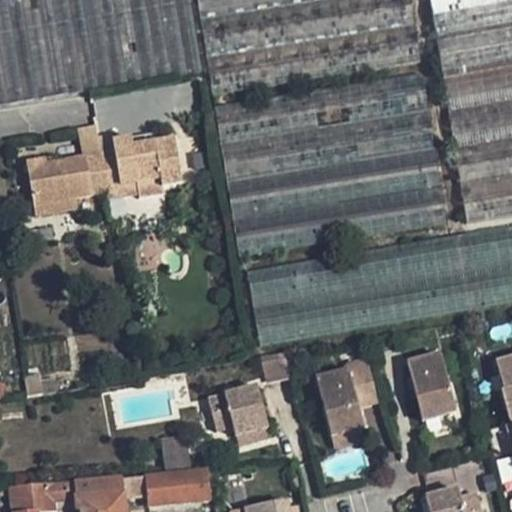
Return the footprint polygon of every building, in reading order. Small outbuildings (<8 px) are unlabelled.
[(0,0),(0,105),(205,74),(192,0),(0,0)] [(203,0),(218,95),(423,63),(413,0),(203,0)] [(511,215),(511,0),(430,0),(466,224),(511,215)] [(233,186),(437,154),(426,81),(425,77),(221,109),(233,186)] [(135,141),(137,150),(159,147),(158,137),(135,141)] [(78,202),(110,197),(124,195),(123,189),(139,187),(141,199),(142,204),(167,200),(165,192),(186,189),(179,144),(159,147),(137,150),(135,141),(117,144),(119,155),(105,157),(49,165),(48,160),(30,163),(36,208),(78,202)] [(448,225),(437,154),(233,186),(243,257),(448,225)] [(124,195),(110,197),(111,203),(141,199),(139,187),(123,189),(124,195)] [(78,202),(36,208),(37,216),(79,209),(78,202)] [(511,228),(247,274),(258,347),(511,303),(511,228)] [(286,356),(262,361),(268,387),(293,382),(286,356)] [(409,367),(424,423),(457,415),(443,360),(409,367)] [(319,380),(333,438),(366,430),(362,413),(357,392),(361,391),(364,399),(378,396),(370,363),(351,367),(353,372),(319,380)] [(511,363),(500,366),(510,404),(511,412),(511,363)] [(259,388),(209,400),(217,433),(234,428),(237,438),(269,430),(259,388)] [(381,408),(378,396),(364,399),(361,391),(357,392),(362,413),(381,408)] [(269,430),(237,438),(240,452),(272,444),(269,430)] [(366,430),(333,438),(336,452),(369,444),(366,430)] [(163,442),(167,475),(193,472),(189,438),(163,442)] [(151,508),(183,505),(213,503),(210,479),(209,470),(193,472),(167,475),(147,477),(148,486),(151,508)] [(125,489),(148,486),(147,477),(123,479),(125,489)] [(56,511),(56,506),(78,503),(79,511),(126,511),(125,489),(123,479),(76,484),(10,492),(12,511),(56,511)] [(482,511),(479,501),(464,504),(461,494),(428,503),(430,511),(482,511)] [(292,511),(292,509),(291,502),(246,510),(246,511),(292,511)]
